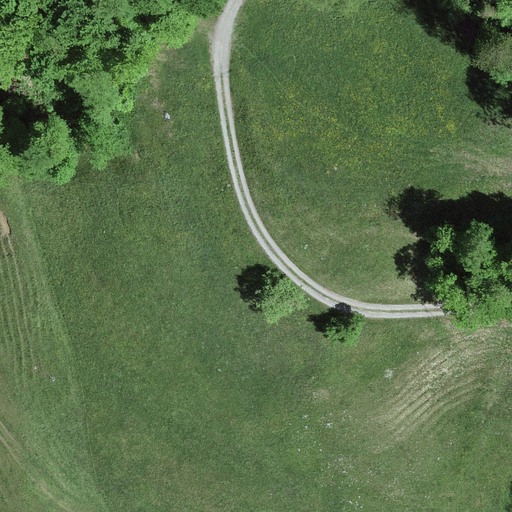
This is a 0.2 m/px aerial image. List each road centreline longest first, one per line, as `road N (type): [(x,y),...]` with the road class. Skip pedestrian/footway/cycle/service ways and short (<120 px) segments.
road 1 (track): [(220,0),(226,127),(254,227),(295,282),(343,309),(511,314)]
road 2 (track): [(100,511),(60,493),(0,431)]
